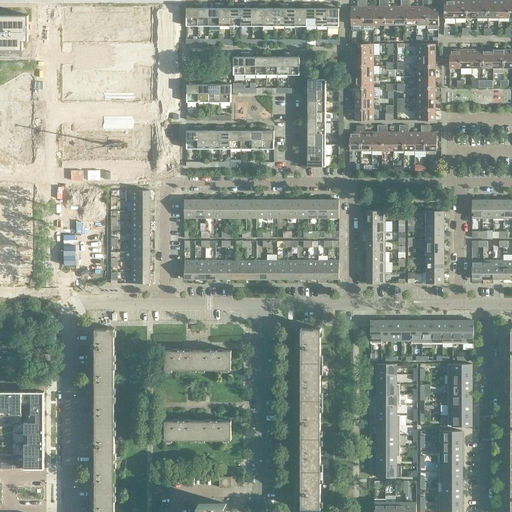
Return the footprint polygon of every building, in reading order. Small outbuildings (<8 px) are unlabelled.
[(357,0),(358,6),(351,6),(351,25),(362,25),(361,0),(357,0)] [(367,0),(361,0),(362,25),(373,25),(373,6),(367,6),(367,0)] [(373,6),(373,25),(384,25),(383,0),(379,0),(379,6),(373,6)] [(388,0),(383,0),(384,25),(394,25),(394,6),(389,6),(388,0)] [(394,6),(394,25),(405,25),(405,0),(400,0),(401,6),(394,6)] [(405,0),(405,25),(416,25),(416,7),(410,7),(410,0),(405,0)] [(416,7),(416,25),(427,25),(427,0),(422,0),(422,7),(416,7)] [(427,0),(427,25),(427,29),(439,29),(439,7),(432,7),(431,0),(427,0)] [(444,0),(444,17),(456,17),(455,0),(444,0)] [(466,0),(455,0),(456,17),(467,17),(466,0)] [(477,0),(466,0),(467,17),(477,17),(477,0)] [(488,0),(477,0),(477,17),(488,17),(488,0)] [(498,0),(488,0),(488,17),(499,17),(498,0)] [(498,0),(499,17),(510,17),(509,0),(498,0)] [(187,7),(187,25),(198,26),(198,3),(194,3),(194,8),(187,7)] [(198,3),(198,26),(208,26),(209,8),(202,8),(202,3),(198,3)] [(209,8),(208,26),(219,26),(220,3),(216,3),(216,8),(209,8)] [(220,3),(219,26),(230,26),(230,8),(224,8),(224,3),(220,3)] [(230,8),(230,26),(241,26),(241,3),(237,3),(237,8),(230,8)] [(241,3),(241,26),(252,26),(252,8),(245,8),(245,3),(241,3)] [(252,8),(252,26),(263,26),(263,3),(259,3),(259,8),(252,8)] [(263,3),(263,26),(274,26),(274,8),(267,8),(267,3),(263,3)] [(274,8),(274,26),(284,26),(285,3),(281,3),(281,8),(274,8)] [(285,3),(284,26),(295,26),(295,8),(289,8),(289,3),(285,3)] [(295,8),(295,26),(306,26),(306,3),(302,3),(302,8),(295,8)] [(306,3),(306,26),(317,26),(317,8),(310,8),(310,3),(306,3)] [(317,8),(317,26),(327,26),(327,28),(328,28),(328,3),(324,3),(324,8),(317,8)] [(328,3),(328,28),(338,28),(338,26),(339,26),(339,8),(331,8),(331,3),(328,3)] [(71,8),(64,8),(64,40),(150,40),(150,8),(135,8),(135,19),(71,19),(71,8)] [(0,49),(23,50),(23,41),(28,41),(28,35),(28,22),(28,15),(0,14),(0,49)] [(224,35),(219,35),(219,39),(219,44),(230,44),(230,39),(224,39),(224,35)] [(355,43),(356,55),(373,55),(373,43),(355,43)] [(435,43),(417,43),(417,55),(435,55),(435,43)] [(472,50),(472,68),(482,68),(482,49),(472,50)] [(493,49),(482,49),(482,68),(493,68),(493,49)] [(493,49),(493,68),(493,73),(504,73),(504,68),(504,49),(493,49)] [(460,50),(449,50),(449,68),(460,68),(460,50)] [(460,50),(460,68),(472,68),(472,50),(460,50)] [(241,56),(233,56),(234,74),(245,74),(245,52),(241,52),(241,56)] [(245,52),(245,74),(256,74),(256,56),(249,56),(249,52),(245,52)] [(256,56),(256,74),(266,74),(266,52),(263,52),(263,56),(256,56)] [(266,52),(266,74),(277,74),(277,56),(270,56),(270,52),(266,52)] [(284,56),(277,56),(277,74),(288,74),(288,52),(284,52),(284,56)] [(292,52),(288,52),(288,74),(300,74),(299,56),(292,56),(292,52)] [(373,55),(356,55),(356,66),(373,66),(373,55)] [(435,55),(417,55),(417,66),(435,66),(435,55)] [(373,66),(356,66),(356,76),(373,76),(373,66)] [(435,66),(417,66),(417,76),(435,76),(435,66)] [(71,67),(64,67),(64,99),(150,99),(150,67),(135,67),(135,77),(71,77),(71,67)] [(0,149),(21,161),(24,163),(26,164),(27,164),(28,164),(29,163),(30,163),(31,162),(31,161),(32,160),(32,159),(32,155),(32,79),(32,78),(31,77),(31,76),(30,76),(30,75),(29,75),(29,74),(28,74),(27,74),(26,74),(25,75),(0,89),(0,149)] [(373,76),(356,76),(356,87),(373,87),(373,76)] [(435,76),(417,76),(417,87),(435,87),(435,76)] [(303,86),(303,90),(326,90),(326,79),(308,78),(308,86),(303,86)] [(187,84),(187,101),(198,102),(199,79),(195,79),(195,84),(187,84)] [(199,79),(198,102),(209,102),(209,84),(202,84),(202,79),(199,79)] [(209,84),(209,102),(220,102),(220,79),(216,79),(216,84),(209,84)] [(220,79),(220,102),(231,102),(231,84),(224,84),(224,79),(220,79)] [(373,87),(356,87),(356,98),(373,98),(373,87)] [(435,87),(417,87),(417,98),(435,98),(435,87)] [(303,90),(303,94),(308,94),(308,101),(326,101),(326,90),(303,90)] [(373,98),(356,98),(356,109),(373,109),(373,98)] [(435,98),(417,98),(417,109),(435,109),(435,98)] [(303,107),(303,112),(326,112),(326,101),(308,101),(308,108),(303,107)] [(373,109),(356,109),(356,120),(373,120),(373,109)] [(435,109),(417,109),(417,120),(435,120),(435,109)] [(303,112),(303,115),(308,115),(308,122),(326,122),(326,112),(303,112)] [(303,129),(303,133),(326,133),(326,122),(308,122),(308,129),(303,129)] [(349,150),(350,150),(361,150),(361,132),(361,125),(356,125),(356,132),(349,132),(349,150)] [(361,125),(361,132),(361,150),(372,150),(372,132),(366,132),(365,125),(361,125)] [(372,132),(372,150),(382,150),(382,125),(378,125),(378,132),(372,132)] [(382,125),(382,150),(393,150),(393,132),(387,132),(387,125),(382,125)] [(393,132),(393,150),(404,150),(404,125),(399,125),(399,132),(393,132)] [(404,125),(404,150),(415,150),(415,132),(409,132),(409,125),(404,125)] [(415,132),(415,150),(426,150),(426,125),(421,125),(421,132),(415,132)] [(426,125),(426,150),(437,150),(437,132),(430,132),(430,125),(426,125)] [(71,126),(64,126),(64,158),(150,158),(150,126),(135,126),(135,136),(71,136),(71,126)] [(187,130),(187,148),(198,148),(198,126),(194,126),(194,130),(187,130)] [(198,126),(198,148),(209,148),(209,130),(202,130),(202,126),(198,126)] [(209,130),(209,148),(220,148),(220,126),(216,126),(216,130),(209,130)] [(220,126),(220,148),(231,148),(231,130),(224,130),(224,126),(220,126)] [(231,130),(231,148),(242,148),(242,126),(238,126),(238,130),(231,130)] [(242,126),(242,148),(252,148),(252,130),(245,130),(245,126),(242,126)] [(252,130),(252,148),(263,148),(263,126),(259,126),(259,130),(252,130)] [(263,126),(263,148),(274,148),(274,130),(267,130),(267,126),(263,126)] [(303,133),(303,137),(308,137),(308,144),(326,144),(326,133),(303,133)] [(303,151),(303,155),(326,155),(326,144),(308,144),(308,151),(303,151)] [(326,155),(303,155),(303,159),(308,159),(308,166),(312,166),(321,166),(326,166),(326,155)] [(32,186),(0,185),(0,282),(32,282),(32,186)] [(150,190),(132,190),(132,200),(150,200),(150,190)] [(195,199),(185,199),(185,217),(195,217),(195,199)] [(205,199),(195,199),(195,217),(205,217),(205,199)] [(216,199),(205,199),(205,217),(216,217),(216,199)] [(226,199),(216,199),(216,217),(226,217),(226,199)] [(236,199),(226,199),(226,217),(236,217),(236,199)] [(247,199),(236,199),(236,217),(247,217),(247,199)] [(257,199),(247,199),(247,217),(257,217),(257,199)] [(267,199),(257,199),(257,217),(267,217),(267,199)] [(277,199),(267,199),(267,217),(277,217),(277,199)] [(277,199),(277,217),(288,217),(288,199),(277,199)] [(298,199),(288,199),(288,217),(298,217),(298,199)] [(308,199),(298,199),(298,217),(308,217),(308,199)] [(319,199),(308,199),(308,217),(319,217),(319,199)] [(329,199),(319,199),(319,217),(329,217),(329,199)] [(329,199),(329,217),(339,217),(339,199),(329,199)] [(472,199),(472,217),(483,217),(483,199),(472,199)] [(483,199),(483,217),(493,217),(493,199),(483,199)] [(493,199),(493,217),(503,217),(503,199),(493,199)] [(511,199),(503,199),(503,217),(511,217),(511,199)] [(150,200),(132,200),(132,210),(150,210),(150,200)] [(150,210),(132,210),(132,221),(150,221),(150,210)] [(367,210),(367,221),(385,221),(385,210),(367,210)] [(426,210),(426,221),(444,221),(444,210),(426,210)] [(150,221),(132,221),(132,231),(150,231),(150,221)] [(367,221),(367,231),(385,231),(385,221),(367,221)] [(426,221),(426,231),(444,231),(444,221),(426,221)] [(150,231),(132,231),(132,241),(150,241),(150,231)] [(367,231),(367,241),(385,241),(385,231),(367,231)] [(426,231),(426,241),(444,241),(444,231),(426,231)] [(150,241),(132,241),(132,252),(150,252),(150,241)] [(367,241),(367,251),(385,251),(385,241),(367,241)] [(426,241),(426,251),(444,251),(444,241),(426,241)] [(76,264),(77,244),(65,244),(65,264),(76,264)] [(367,251),(367,261),(385,261),(385,251),(367,251)] [(426,251),(426,261),(444,261),(444,251),(426,251)] [(150,252),(132,252),(132,262),(150,262),(150,252)] [(195,260),(185,260),(185,278),(195,278),(195,260)] [(205,260),(195,260),(195,278),(205,278),(205,260)] [(205,260),(205,278),(216,278),(216,260),(205,260)] [(226,260),(216,260),(216,278),(226,278),(226,260)] [(236,260),(226,260),(226,278),(236,278),(236,260)] [(236,260),(236,278),(247,278),(247,260),(236,260)] [(257,260),(247,260),(247,278),(257,278),(257,260)] [(267,260),(257,260),(257,278),(267,278),(267,260)] [(267,260),(267,278),(277,278),(277,260),(267,260)] [(288,260),(277,260),(277,278),(288,278),(288,260)] [(298,260),(288,260),(288,278),(298,278),(298,260)] [(308,260),(298,260),(298,278),(308,278),(308,260)] [(319,260),(308,260),(308,278),(319,278),(319,260)] [(329,260),(319,260),(319,278),(329,278),(329,260)] [(329,260),(329,278),(339,278),(339,260),(329,260)] [(472,260),(472,278),(483,278),(483,260),(472,260)] [(483,260),(483,278),(493,278),(493,260),(483,260)] [(493,260),(493,278),(503,278),(503,260),(493,260)] [(511,260),(503,260),(503,278),(511,278),(511,260)] [(367,261),(367,272),(385,272),(385,261),(367,261)] [(426,261),(426,272),(444,272),(444,261),(426,261)] [(150,262),(132,262),(132,272),(150,272),(150,262)] [(132,272),(132,283),(150,283),(150,272),(132,272)] [(367,272),(367,283),(385,283),(385,272),(367,272)] [(426,272),(426,283),(444,283),(444,272),(426,272)] [(381,343),(381,321),(370,321),(370,327),(371,343),(381,343)] [(391,340),(391,321),(381,321),(381,343),(382,343),(382,340),(391,340)] [(402,340),(402,321),(391,321),(391,340),(402,340)] [(412,343),(412,321),(402,321),(402,340),(411,340),(411,343),(412,343)] [(422,343),(422,321),(412,321),(412,343),(422,343)] [(432,343),(432,321),(422,321),(422,343),(432,343)] [(442,343),(442,321),(432,321),(432,343),(442,343)] [(453,343),(453,321),(442,321),(442,343),(453,343)] [(463,343),(463,321),(453,321),(453,343),(463,343)] [(473,343),(474,321),(463,321),(463,343),(473,343)] [(301,328),(301,359),(301,364),(321,364),(321,328),(317,328),(317,327),(313,327),(313,328),(301,328)] [(133,328),(95,328),(96,446),(133,446),(133,328)] [(233,328),(168,328),(168,446),(233,446),(233,328)] [(396,374),(396,364),(377,363),(377,374),(396,374)] [(472,374),(472,363),(448,363),(448,374),(472,374)] [(321,364),(301,364),(301,400),(321,400),(321,364)] [(396,384),(396,374),(377,374),(377,384),(400,384),(396,384)] [(472,384),(472,374),(448,374),(448,384),(472,384)] [(400,395),(400,384),(377,384),(377,395),(400,395)] [(472,395),(472,384),(448,384),(448,395),(472,395)] [(0,415),(9,415),(9,391),(0,391),(0,415)] [(21,415),(21,391),(9,391),(9,415),(21,415)] [(44,391),(21,391),(21,415),(21,404),(31,404),(31,403),(44,403),(44,391)] [(400,405),(400,395),(377,395),(377,405),(400,405)] [(472,405),(472,395),(448,395),(448,405),(472,405)] [(321,400),(301,400),(301,428),(302,428),(301,428),(301,436),(321,436),(321,400)] [(44,423),(44,403),(31,403),(31,404),(31,413),(31,422),(28,422),(23,422),(23,423),(44,423)] [(396,414),(396,405),(400,405),(377,405),(377,415),(400,415),(400,414),(396,414)] [(472,415),(472,405),(448,405),(448,415),(472,415)] [(400,425),(400,415),(377,415),(377,425),(400,425)] [(472,426),(472,415),(448,415),(448,426),(462,426),(472,426)] [(44,433),(44,423),(23,423),(23,433),(44,433)] [(400,435),(400,425),(377,425),(377,435),(400,435)] [(462,441),(462,431),(439,431),(439,441),(462,441)] [(44,444),(44,433),(23,433),(23,444),(44,444)] [(400,446),(400,435),(377,435),(377,446),(400,446)] [(321,436),(301,436),(301,472),(321,472),(321,436)] [(462,452),(462,441),(439,441),(439,442),(443,442),(443,452),(462,452)] [(44,456),(44,444),(23,444),(23,456),(44,456)] [(400,456),(400,446),(377,446),(377,456),(400,456)] [(443,452),(439,452),(439,462),(462,462),(462,452),(443,452)] [(44,468),(44,456),(23,456),(24,456),(24,468),(44,468)] [(396,466),(396,456),(400,456),(377,456),(377,466),(396,466)] [(462,472),(462,462),(439,462),(439,472),(462,472)] [(396,466),(377,466),(377,477),(402,477),(402,466),(396,466)] [(301,499),(301,505),(301,508),(321,508),(321,472),(301,472),(301,499),(302,499),(301,499)] [(462,482),(462,472),(439,472),(439,482),(462,482)] [(231,476),(220,476),(220,487),(231,487),(231,476)] [(96,479),(95,511),(133,511),(133,479),(96,479)] [(462,492),(462,482),(439,482),(439,483),(443,483),(443,492),(439,492),(462,492)] [(462,503),(462,492),(439,492),(439,503),(462,503)] [(385,511),(385,499),(375,499),(374,511),(385,511)] [(395,511),(395,502),(386,502),(386,499),(385,499),(385,511),(395,511)] [(405,511),(406,502),(395,502),(395,511),(405,511)] [(416,511),(416,502),(406,502),(405,511),(416,511)] [(199,510),(191,510),(190,511),(231,511),(231,510),(226,510),(226,503),(199,503),(199,510)] [(462,511),(462,503),(439,503),(439,511),(462,511)]
